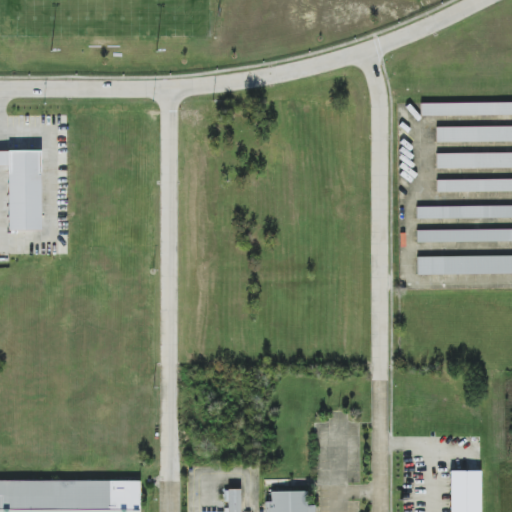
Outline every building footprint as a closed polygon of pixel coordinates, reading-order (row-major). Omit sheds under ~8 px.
[(511,102),(511,114),(420,116),(420,104),(511,102)] [(511,126),(511,141),(436,142),(436,127),(511,126)] [(40,151),(0,151),(0,165),(8,166),(8,231),(41,230),(40,151)] [(435,154),(511,152),(511,168),(435,169),(435,154)] [(511,179),(511,190),(436,191),(436,180),(511,179)] [(511,206),(511,217),(416,218),(416,207),(511,206)] [(511,229),(511,241),(417,242),(417,231),(511,229)] [(416,257),(511,256),(511,273),(416,275),(416,257)] [(480,511),(480,470),(449,470),(449,511),(480,511)] [(139,511),(139,480),(0,479),(0,511),(139,511)] [(240,511),(240,489),(225,489),(225,511),(240,511)] [(306,490),(270,491),(271,501),(264,501),(264,511),(314,511),(314,504),(306,505),(306,490)]
